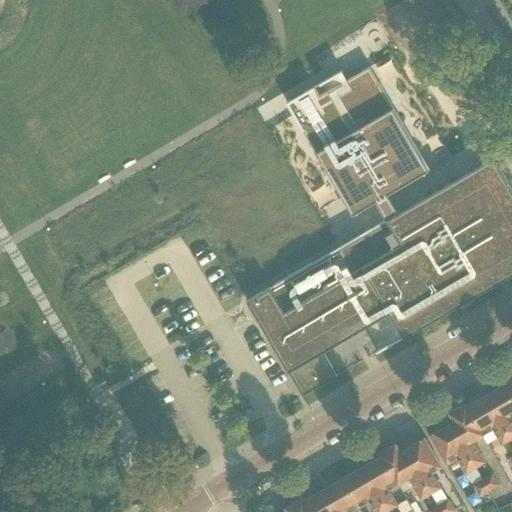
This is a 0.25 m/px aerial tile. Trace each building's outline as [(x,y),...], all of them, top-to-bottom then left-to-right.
[(358,236),(355,237),(246,300),(247,301),(302,396),(337,376),(336,376),(323,352),(366,327),(390,313),(403,336),(403,337),(454,308),(447,297),(511,258),(511,209),(504,195),(511,190),(511,189),(499,167),(498,168),(498,169),(425,212),(404,224),(398,212),(358,235),(358,236)] [(346,215),(346,214),(363,205),(356,193),(339,203),(346,215)] [(511,395),(505,384),(486,395),(511,439),(511,438),(511,395)] [(466,403),(464,404),(483,436),(493,430),(501,445),(511,439),(486,395),(467,406),(466,403)] [(454,421),(450,424),(476,469),(486,462),(474,441),(483,436),(464,404),(449,412),(454,421)] [(450,424),(429,435),(440,453),(447,465),(457,459),(466,474),(472,485),(482,479),(476,469),(450,424)] [(424,439),(404,450),(430,495),(431,494),(438,505),(448,499),(441,488),(433,473),(441,468),(434,456),(424,439)] [(395,444),(379,453),(381,456),(398,485),(408,479),(420,500),(430,495),(404,450),(400,453),(395,444)] [(376,459),(361,468),(387,511),(397,505),(389,491),(398,485),(381,456),(376,459)] [(361,468),(342,479),(358,507),(359,508),(369,502),(374,511),(385,511),(387,511),(361,468)] [(492,474),(482,479),(488,490),(498,485),(492,474)] [(342,479),(322,490),(334,511),(352,511),(359,508),(358,507),(342,479)] [(482,479),(472,485),(479,496),(488,490),(482,479)] [(334,511),(322,490),(303,502),(308,511),(334,511)] [(287,511),(308,511),(303,502),(301,499),(285,508),(287,511)] [(448,499),(438,505),(441,511),(452,511),(455,511),(448,499)]
